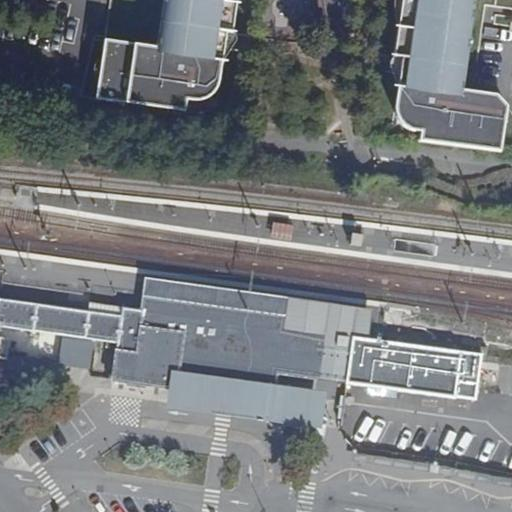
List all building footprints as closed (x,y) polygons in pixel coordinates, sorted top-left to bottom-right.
[(170,0),(170,5),(168,24),(163,22),(159,48),(107,41),(103,64),(99,86),(97,101),(185,112),(186,106),(187,101),(199,103),(207,100),(213,96),(216,93),(217,91),(218,90),(219,85),(224,51),(213,48),(214,35),(215,32),(227,34),(231,35),(233,20),(235,0),(170,0)] [(396,0),(387,66),(396,67),(404,68),(402,83),(394,82),(389,111),(389,117),(391,123),(392,127),(395,131),(399,135),(404,138),(410,140),(415,142),(415,148),(414,151),(448,155),(465,158),(466,156),(495,159),(501,117),(489,103),(472,100),(457,99),(459,76),(455,76),(450,75),(455,47),(460,48),(466,0),(396,0)] [(226,37),(227,34),(215,32),(214,35),(213,48),(224,51),(225,45),(226,37)] [(458,60),(460,48),(455,47),(450,75),(455,76),(458,60)] [(404,68),(396,67),(394,82),(402,83),(404,68)] [(385,176),(377,175),(376,188),(375,196),(378,197),(388,198),(390,198),(391,189),(393,177),(385,176)] [(373,307),(147,278),(143,310),(90,303),(89,312),(1,301),(0,309),(0,327),(62,336),(94,340),(121,343),(116,381),(170,388),(168,404),(226,412),(257,416),(306,423),(323,425),(327,391),(304,388),(279,384),(280,375),(333,381),(349,383),(352,362),(354,348),(355,337),(369,339),(373,307)] [(59,369),(90,376),(94,340),(62,336),(59,369)] [(477,399),(482,355),(381,341),(369,339),(355,337),(354,348),(352,362),(349,383),(457,398),(458,397),(477,399)] [(0,357),(6,359),(10,340),(0,338),(0,357)]
